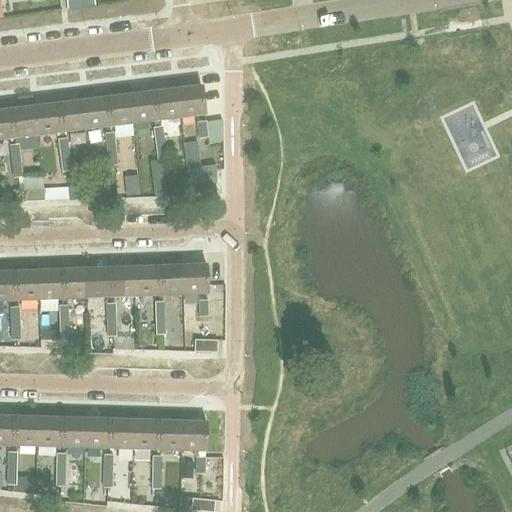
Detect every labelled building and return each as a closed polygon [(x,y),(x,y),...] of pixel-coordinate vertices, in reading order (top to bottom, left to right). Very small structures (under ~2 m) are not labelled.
[(92,0),(66,0),(67,9),(93,5),(92,0)] [(177,90),(181,119),(205,116),(201,87),(177,90)] [(181,119),(177,90),(153,93),(157,122),(181,119)] [(157,122),(153,93),(129,96),(133,125),(157,122)] [(133,125),(129,96),(105,99),(109,128),(133,125)] [(109,128),(105,99),(81,102),(85,131),(109,128)] [(85,131),(81,102),(57,105),(61,134),(85,131)] [(61,134),(57,105),(33,108),(37,137),(61,134)] [(37,137),(33,108),(9,111),(13,140),(37,137)] [(0,141),(13,140),(9,111),(0,111),(0,141)] [(199,140),(208,139),(205,122),(197,123),(199,140)] [(213,122),(213,144),(227,144),(228,123),(213,122)] [(157,128),(161,161),(166,160),(162,127),(157,128)] [(161,161),(157,128),(153,129),(157,162),(161,161)] [(113,167),(109,134),(105,135),(109,167),(113,167)] [(66,173),(62,140),(57,141),(61,173),(66,173)] [(62,140),(66,173),(70,172),(66,140),(62,140)] [(14,146),(18,178),(23,178),(18,145),(14,146)] [(18,178),(14,146),(10,147),(14,179),(18,178)] [(145,178),(130,178),(130,195),(145,195),(145,178)] [(193,197),(216,196),(215,184),(193,184),(193,197)] [(73,189),(48,190),(49,203),(74,202),(73,189)] [(74,190),(75,203),(93,202),(92,189),(74,190)] [(44,203),(44,192),(28,192),(28,203),(44,203)] [(206,266),(201,266),(182,267),(183,296),(207,295),(206,266)] [(183,296),(182,267),(158,268),(159,297),(183,296)] [(134,269),(135,298),(159,297),(158,268),(134,269)] [(135,298),(134,269),(109,270),(111,299),(135,298)] [(111,299),(109,270),(85,271),(86,300),(111,299)] [(62,301),(61,271),(37,272),(38,302),(62,301)] [(86,300),(85,271),(61,271),(62,301),(86,300)] [(38,302),(37,272),(13,273),(14,303),(38,302)] [(0,303),(14,303),(13,273),(0,273),(0,303)] [(207,301),(201,302),(198,302),(199,318),(208,318),(207,301)] [(194,341),(194,353),(216,354),(217,342),(194,341)] [(0,446),(12,447),(13,418),(0,417),(0,446)] [(12,447),(36,448),(37,419),(13,418),(12,447)] [(37,419),(36,448),(60,449),(61,419),(37,419)] [(60,449),(84,449),(85,420),(61,419),(60,449)] [(85,420),(84,449),(109,450),(109,421),(85,420)] [(109,450),(133,451),(134,421),(109,421),(109,450)] [(134,421),(133,451),(157,451),(158,422),(134,421)] [(157,451),(181,452),(182,423),(158,422),(157,451)] [(205,453),(206,424),(182,423),(181,452),(205,453)] [(196,475),(204,475),(205,459),(197,459),(196,475)] [(191,511),(195,511),(213,511),(214,502),(192,499),(191,511)]
